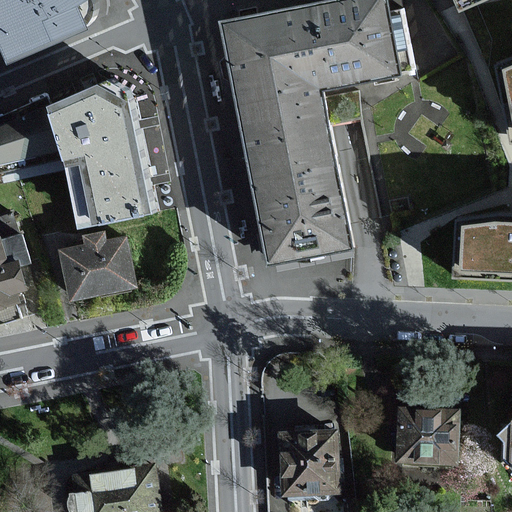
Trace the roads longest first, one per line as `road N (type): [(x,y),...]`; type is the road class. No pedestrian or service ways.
road 1 (residential): [(165,21),(233,324)]
road 2 (residential): [(233,324),(278,317),(511,326)]
road 3 (residential): [(0,365),(45,365),(202,337),(233,324)]
road 4 (residential): [(233,324),(238,511)]
road 5 (residential): [(0,84),(165,21)]
